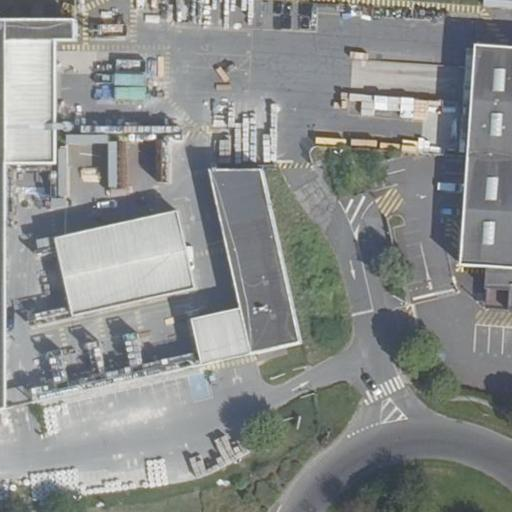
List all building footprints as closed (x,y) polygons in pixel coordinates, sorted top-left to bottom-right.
[(0,44),(9,45),(79,45),(79,23),(0,23),(0,44)] [(9,45),(0,44),(0,418),(9,417),(9,45)] [(511,49),(478,48),(464,267),(490,268),(511,270),(511,49)] [(113,191),(111,136),(66,138),(67,163),(77,163),(78,192),(113,191)] [(265,174),(214,174),(254,359),(304,347),(265,174)] [(174,213),(31,238),(34,258),(52,255),(62,307),(31,312),(33,327),(73,320),(72,316),(189,295),(174,213)] [(511,270),(490,268),(486,311),(511,312),(511,270)] [(158,487),(258,449),(248,422),(148,460),(158,487)]
